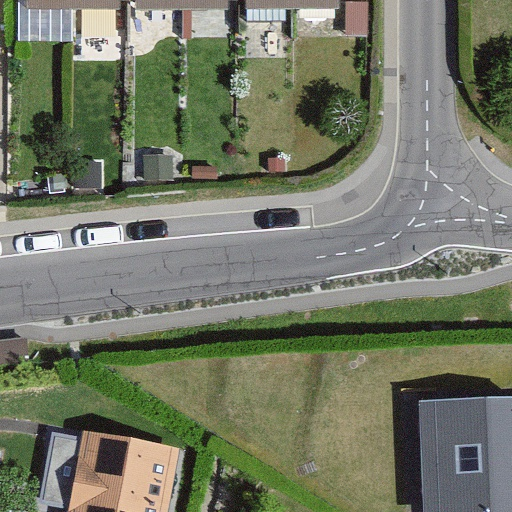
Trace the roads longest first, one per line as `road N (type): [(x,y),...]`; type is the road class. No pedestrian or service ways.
road 1 (residential): [(0,291),(359,250),(431,215)]
road 2 (residential): [(431,215),(430,0)]
